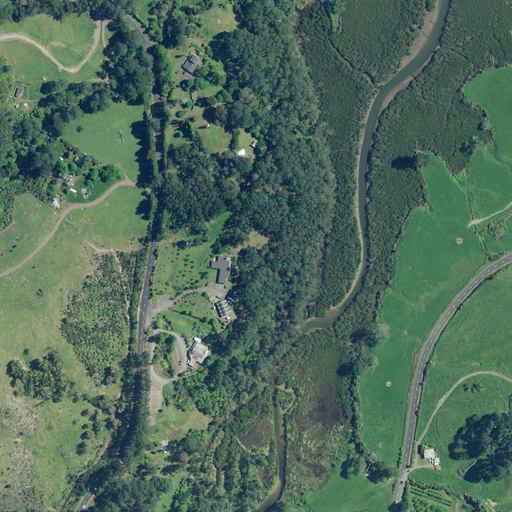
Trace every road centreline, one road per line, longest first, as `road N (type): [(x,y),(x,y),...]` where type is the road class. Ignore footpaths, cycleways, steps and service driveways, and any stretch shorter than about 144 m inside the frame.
road 1 (secondary): [(79,511),(123,451),(134,419),(160,173),(153,53),(110,0)]
road 2 (secondary): [(511,257),(476,280),(431,341),(390,511)]
